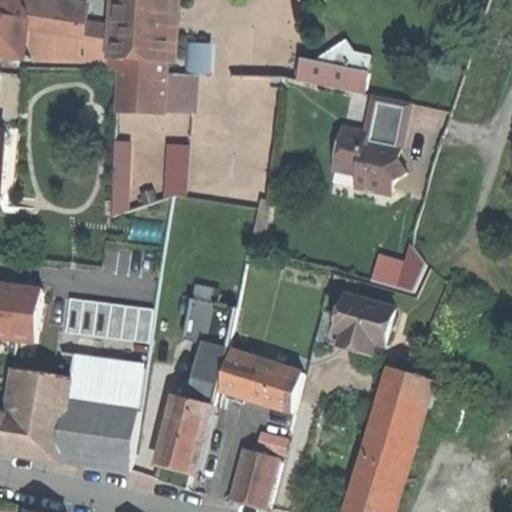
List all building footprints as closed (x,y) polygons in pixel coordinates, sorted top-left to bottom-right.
[(0,0),(0,56),(28,59),(31,27),(119,42),(117,60),(168,63),(172,0),(0,0)] [(194,72),(216,72),(215,42),(193,43),(194,72)] [(329,61),(306,56),(302,80),(370,93),(378,53),(332,44),(329,61)] [(0,97),(3,98),(3,88),(10,89),(10,82),(4,82),(4,73),(0,72),(0,97)] [(119,112),(196,114),(199,75),(120,72),(119,112)] [(379,189),(395,192),(398,181),(402,177),(409,172),(391,146),(397,148),(407,102),(376,96),(370,126),(377,128),(375,135),(368,133),(345,128),(337,170),(360,175),(358,188),(378,192),(379,189)] [(413,104),(407,102),(397,148),(404,149),(413,104)] [(370,126),(368,133),(375,135),(377,128),(370,126)] [(0,193),(5,194),(10,134),(0,132),(0,193)] [(193,196),(192,143),(170,143),(170,196),(193,196)] [(253,248),(265,251),(271,204),(262,202),(253,248)] [(36,255),(51,289),(141,249),(128,220),(142,218),(138,210),(125,214),(126,215),(36,255)] [(412,249),(408,260),(384,252),(375,280),(419,294),(431,255),(412,249)] [(0,334),(32,337),(33,327),(46,328),(49,302),(35,301),(36,287),(0,283),(0,334)] [(400,310),(352,296),(342,332),(348,334),(344,346),(356,349),(376,355),(380,343),(389,347),(400,310)] [(172,466),(200,474),(217,406),(218,406),(232,350),(241,309),(197,300),(188,341),(209,345),(192,399),(180,396),(162,463),(172,466)] [(135,471),(142,418),(71,407),(78,362),(83,363),(87,342),(64,338),(62,353),(30,348),(15,424),(0,420),(0,451),(12,454),(135,471)] [(232,399),(234,393),(268,405),(297,415),(308,374),(237,351),(226,390),(227,391),(225,397),(232,399)] [(419,404),(472,427),(481,401),(427,377),(394,367),(352,497),(386,508),(419,404)] [(238,500),(271,509),(283,460),(251,451),(241,489),(238,500)]
